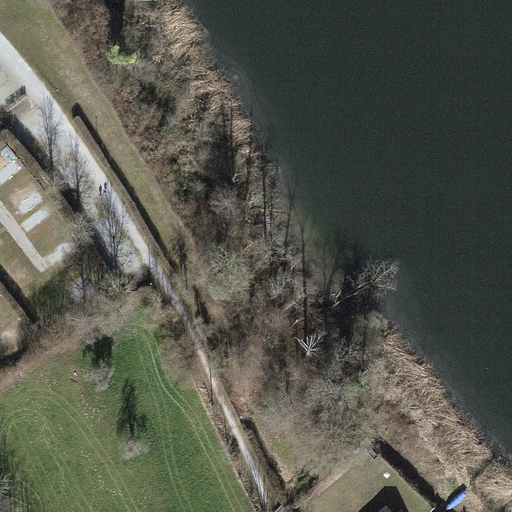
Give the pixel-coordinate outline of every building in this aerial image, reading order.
[(0,187),(1,189),(25,173),(10,150),(0,156),(0,187)] [(20,218),(45,209),(35,184),(11,193),(20,218)] [(18,292),(35,278),(18,258),(1,272),(18,292)] [(73,301),(93,293),(87,276),(67,284),(73,301)] [(0,341),(10,358),(30,347),(14,320),(0,328),(0,341)]
